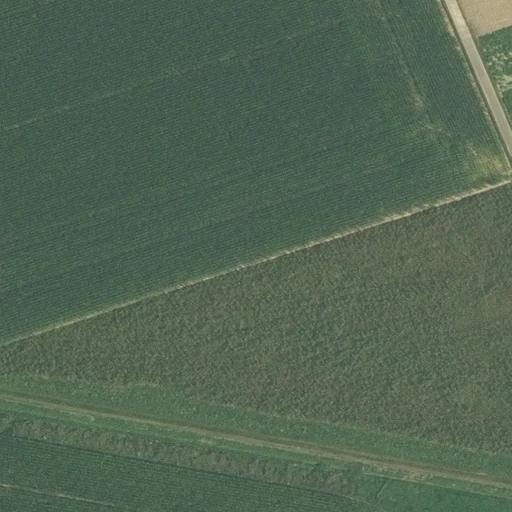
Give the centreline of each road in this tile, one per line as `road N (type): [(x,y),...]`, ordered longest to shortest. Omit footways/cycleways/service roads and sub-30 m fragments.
road 1 (track): [(0,395),(511,486)]
road 2 (track): [(464,0),(511,121)]
